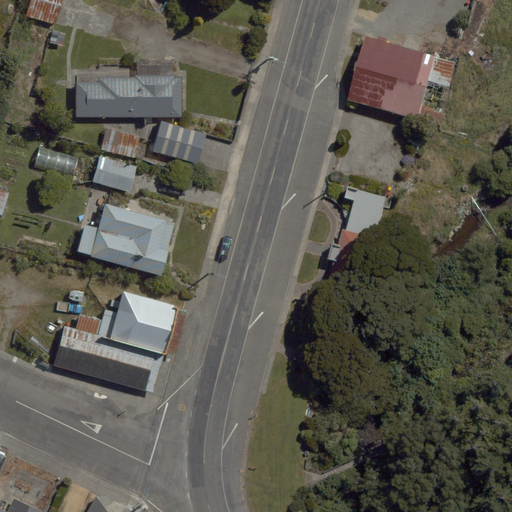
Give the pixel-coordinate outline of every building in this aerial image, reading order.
[(61,0),(30,0),(26,17),(56,24),(61,0)] [(43,23),(17,17),(0,87),(0,120),(33,128),(40,98),(26,95),(43,23)] [(436,56),(366,36),(348,99),(417,119),(436,56)] [(99,82),(76,82),(76,116),(181,117),(182,77),(99,76),(99,82)] [(206,134),(161,121),(153,151),(198,164),(206,134)] [(77,158),(40,148),(34,167),(72,177),(77,158)] [(137,166),(100,156),(93,182),(130,192),(137,166)] [(388,196),(347,185),(344,198),(354,200),(346,230),(343,229),(339,244),(333,243),(329,259),(337,261),(334,271),(367,279),(388,196)] [(0,215),(2,216),(9,193),(0,189),(0,215)] [(168,220),(105,203),(98,229),(85,226),(78,251),(92,255),(91,257),(162,276),(169,251),(160,248),(168,220)] [(165,353),(178,308),(124,292),(111,338),(165,353)] [(146,390),(156,352),(64,328),(54,365),(146,390)] [(107,511),(97,497),(88,511),(107,511)] [(7,511),(0,508),(0,511),(43,511),(14,498),(7,511)]
